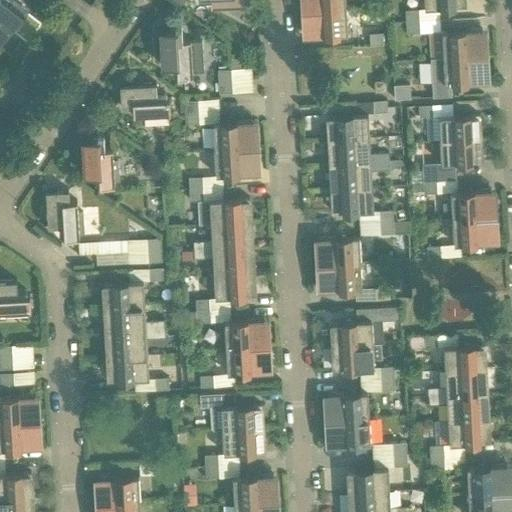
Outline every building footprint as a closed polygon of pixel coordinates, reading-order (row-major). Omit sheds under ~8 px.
[(0,0),(0,51),(18,27),(19,27),(30,13),(26,11),(28,9),(16,0),(0,0)] [(210,0),(210,4),(222,4),(223,9),(244,8),(244,3),(247,2),(246,0),(210,0)] [(305,0),(306,10),(346,7),(345,0),(305,0)] [(346,7),(306,10),(307,36),(324,35),(324,36),(340,35),(340,34),(347,33),(346,7)] [(405,9),(406,21),(419,20),(419,8),(405,9)] [(419,20),(406,21),(406,33),(420,32),(419,20)] [(203,40),(191,41),(190,38),(182,38),(182,27),(170,28),(170,27),(159,28),(161,64),(172,64),(173,73),(177,72),(178,75),(192,75),(192,72),(204,71),(203,40)] [(442,31),(443,57),(484,54),(482,28),(465,29),(465,28),(449,29),(449,30),(442,31)] [(369,32),(370,44),(383,44),(383,32),(369,32)] [(484,54),(443,57),(445,83),(452,82),(452,83),(469,82),(468,81),(485,80),(484,54)] [(237,58),(229,59),(230,68),(238,67),(237,58)] [(231,68),(218,69),(218,81),(232,80),(231,68)] [(374,80),(375,91),(375,92),(386,91),(386,79),(374,80)] [(232,80),(218,81),(219,92),(233,92),(232,80)] [(120,84),(120,95),(121,95),(121,106),(133,106),(133,114),(170,112),(169,97),(166,97),(166,93),(157,94),(156,82),(120,84)] [(410,97),(409,83),(393,84),(394,98),(410,97)] [(184,100),(185,112),(198,111),(198,99),(184,100)] [(373,100),(374,112),(387,111),(387,99),(373,100)] [(419,105),(420,116),(433,116),(432,104),(419,105)] [(198,111),(185,112),(186,123),(199,123),(220,121),(219,110),(198,111)] [(328,115),(329,138),(369,136),(368,112),(353,113),(353,112),(336,113),(336,114),(328,115)] [(439,115),(440,139),(480,137),(479,113),(470,114),(470,112),(453,113),(454,115),(439,115)] [(213,122),(214,148),(255,146),(253,120),(237,121),(237,120),(220,121),(220,122),(213,122)] [(81,137),(83,173),(94,173),(95,182),(99,182),(100,185),(114,184),(114,181),(120,181),(119,159),(113,159),(112,147),(104,148),(104,136),(92,137),(92,136),(81,137)] [(329,138),(330,163),(389,160),(389,151),(370,152),(369,136),(329,138)] [(480,137),(440,139),(441,163),(456,162),(456,163),(473,162),(473,161),(482,160),(480,137)] [(255,146),(214,148),(216,174),(223,174),(223,175),(240,174),(239,173),(256,172),(255,146)] [(330,163),(332,188),(372,186),(371,170),(390,169),(389,160),(330,163)] [(422,169),(423,181),(436,180),(436,168),(422,169)] [(189,176),(189,188),(202,187),(202,176),(189,176)] [(436,180),(423,181),(423,193),(437,192),(436,180)] [(372,186),(332,188),(333,212),(342,211),(342,213),(358,212),(358,211),(374,210),(372,186)] [(202,187),(189,188),(190,200),(203,199),(202,187)] [(46,190),(48,226),(59,225),(60,234),(64,234),(64,237),(79,236),(79,233),(85,233),(83,211),(78,212),(77,200),(69,200),(68,189),(57,189),(46,190)] [(451,191),(452,217),(493,215),(491,189),(474,190),(475,189),(458,190),(458,191),(451,191)] [(199,223),(211,223),(251,220),(250,197),(241,197),(241,196),(224,197),(224,198),(197,200),(199,223)] [(374,210),(358,211),(358,212),(359,222),(380,221),(393,221),(393,209),(374,210)] [(493,215),(452,217),(454,243),(461,243),(461,244),(477,243),(477,242),(494,241),(493,215)] [(193,240),(194,249),(252,245),(251,220),(211,223),(212,239),(193,240)] [(380,221),(359,222),(360,234),(380,233),(394,232),(409,232),(408,220),(393,221),(380,221)] [(318,237),(320,263),(360,261),(359,235),(352,235),(352,234),(335,235),(335,236),(318,237)] [(147,238),(148,249),(161,249),(160,237),(147,238)] [(426,245),(427,257),(441,256),(440,244),(426,245)] [(213,256),(214,273),(254,271),(252,245),(194,249),(194,257),(213,256)] [(161,249),(148,249),(148,261),(162,260),(161,249)] [(360,261),(320,263),(321,289),(338,288),(338,289),(355,288),(355,287),(362,287),(360,261)] [(149,267),(149,279),(163,278),(162,266),(149,267)] [(254,271),(214,273),(215,296),(230,296),(230,297),(247,296),(247,295),(255,294),(254,271)] [(0,279),(0,310),(6,310),(6,316),(28,315),(28,309),(31,309),(30,294),(27,294),(27,290),(17,290),(17,279),(0,279)] [(103,282),(104,306),(145,303),(143,280),(128,281),(128,279),(112,280),(112,281),(103,282)] [(362,287),(355,287),(355,288),(355,299),(376,298),(390,297),(389,285),(375,286),(362,287)] [(209,298),(196,298),(196,310),(210,309),(229,308),(228,297),(209,298)] [(104,306),(106,331),(165,327),(164,319),(146,320),(145,303),(104,306)] [(377,306),(356,308),(356,319),(357,320),(382,318),(382,319),(401,318),(400,305),(377,306)] [(210,309),(196,310),(197,321),(210,321),(230,319),(229,308),(210,309)] [(224,320),(226,346),(266,344),(264,318),(248,319),(248,318),(231,319),(231,320),(224,320)] [(340,321),(331,321),(333,345),(380,342),(382,319),(382,318),(357,320),(356,319),(340,319),(340,321)] [(106,331),(107,356),(148,354),(147,337),(165,336),(165,327),(106,331)] [(437,334),(423,334),(424,346),(438,346),(437,334)] [(0,342),(0,366),(13,365),(12,342),(0,342)] [(381,358),(380,342),(333,345),(334,368),(342,368),(343,369),(359,368),(359,367),(374,366),(374,358),(381,358)] [(444,345),(445,369),(485,367),(484,343),(475,344),(475,343),(459,344),(459,345),(444,345)] [(266,344),(226,346),(227,372),(234,372),(234,373),(251,372),(251,371),(267,370),(266,344)] [(148,354),(107,356),(109,379),(117,379),(117,380),(134,379),(134,378),(149,377),(148,354)] [(374,366),(359,367),(359,368),(360,379),(394,377),(394,365),(374,366)] [(427,387),(428,395),(487,392),(485,367),(445,369),(446,386),(427,387)] [(0,372),(0,373),(1,384),(14,383),(13,371),(0,372)] [(200,374),(200,386),(214,385),(213,373),(200,374)] [(155,377),(155,389),(169,388),(168,376),(155,377)] [(394,377),(360,379),(361,390),(361,391),(368,391),(395,389),(394,377)] [(327,393),(329,419),(369,417),(368,391),(361,391),(361,390),(344,391),(344,392),(327,393)] [(236,404),(235,404),(235,391),(199,393),(200,406),(211,406),(212,429),(222,429),(263,427),(261,403),(253,403),(253,402),(236,403),(236,404)] [(447,403),(448,419),(488,417),(487,392),(428,395),(428,404),(447,403)] [(0,396),(0,422),(36,420),(35,394),(18,395),(18,394),(1,395),(1,396),(0,396)] [(156,397),(157,411),(169,411),(168,396),(156,397)] [(369,417),(329,419),(330,445),(347,444),(347,445),(364,444),(364,443),(371,443),(369,417)] [(488,417),(448,419),(449,443),(464,442),(464,443),(481,442),(481,441),(489,441),(488,417)] [(36,420),(0,422),(0,448),(4,448),(5,449),(21,448),(21,447),(38,446),(36,420)] [(263,427),(222,429),(224,452),(239,452),(239,453),(255,452),(255,451),(264,450),(263,427)] [(392,442),(393,454),(406,453),(406,441),(392,442)] [(430,445),(430,456),(444,456),(443,444),(430,445)] [(218,453),(205,454),(205,466),(239,463),(239,453),(239,452),(218,453)] [(393,454),(372,455),(373,466),(373,467),(388,466),(394,465),(407,465),(406,453),(393,454)] [(444,456),(430,456),(431,468),(444,467),(444,456)] [(160,461),(160,473),(174,472),(173,460),(171,461),(160,461)] [(239,463),(205,466),(206,477),(219,476),(233,476),(240,476),(240,475),(239,463)] [(467,466),(468,492),(508,490),(507,464),(490,465),(490,464),(473,465),(473,466),(467,466)] [(348,468),(349,492),(389,490),(388,466),(373,467),(373,466),(356,467),(356,468),(348,468)] [(0,472),(0,496),(32,495),(31,471),(23,471),(23,470),(6,471),(6,472),(0,472)] [(98,477),(100,503),(140,501),(138,475),(131,475),(131,474),(115,475),(115,476),(98,477)] [(233,476),(234,502),(275,500),(273,474),(257,475),(257,474),(240,475),(240,476),(233,476)] [(349,492),(350,511),(408,511),(409,505),(390,506),(389,490),(349,492)] [(509,511),(508,490),(468,492),(468,511),(509,511)] [(33,511),(32,495),(0,496),(0,511),(33,511)] [(275,511),(275,500),(234,502),(234,511),(275,511)] [(140,511),(140,501),(100,503),(100,511),(140,511)]
